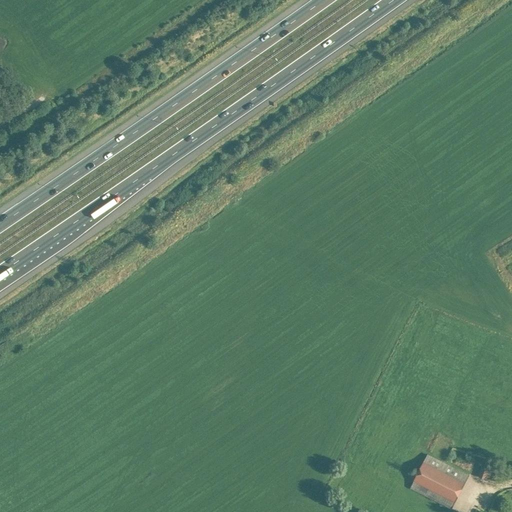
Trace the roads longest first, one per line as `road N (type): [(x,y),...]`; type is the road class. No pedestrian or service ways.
road 1 (motorway): [(0,272),(392,0)]
road 2 (motorway): [(323,0),(0,223)]
